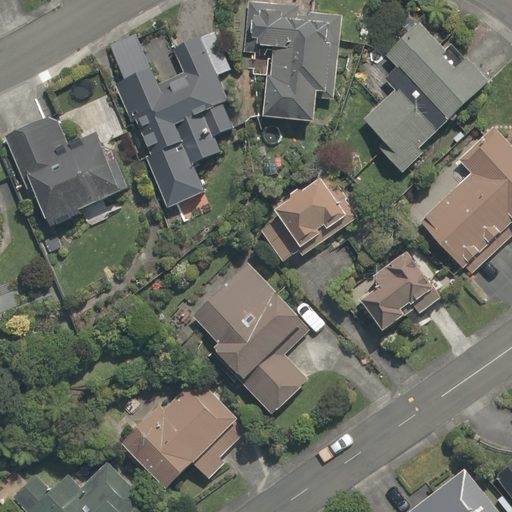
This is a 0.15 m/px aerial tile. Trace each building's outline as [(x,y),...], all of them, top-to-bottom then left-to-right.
[(303,6),(249,4),(246,52),(281,53),(277,125),(331,128),(333,100),(347,100),(350,22),(303,20),(303,6)] [(370,142),(397,172),(420,151),(414,144),(458,104),(469,117),(495,93),(420,11),(377,50),(412,88),(366,130),(374,139),(370,142)] [(167,160),(153,167),(180,219),(221,198),(211,178),(242,162),(234,148),(269,130),(219,32),(180,52),(192,75),(174,84),(147,30),(109,50),(128,87),(116,93),(145,150),(159,143),(167,160)] [(54,97),(63,115),(9,140),(37,200),(47,196),(67,239),(143,204),(114,140),(125,135),(98,77),(54,97)] [(467,168),(413,221),(467,277),(511,234),(511,143),(492,122),(456,157),(467,168)] [(292,244),(335,217),(344,232),(361,221),(342,191),(352,185),(336,160),(318,172),(267,204),(274,215),(255,227),(277,262),(296,250),(292,244)] [(0,265),(19,258),(0,209),(0,265)] [(421,255),(414,259),(405,244),(363,269),(372,283),(355,293),(373,325),(399,310),(396,305),(405,299),(412,310),(436,296),(443,291),(421,255)] [(210,346),(269,412),(307,378),(283,351),(309,329),(246,258),(188,310),(215,341),(210,346)] [(206,478),(227,459),(223,454),(248,431),(193,370),(115,440),(156,486),(187,457),(206,478)] [(82,479),(55,449),(8,493),(26,511),(125,511),(124,510),(139,495),(104,458),(82,479)] [(489,499),(464,464),(397,511),(511,511),(511,503),(502,490),(489,499)]
